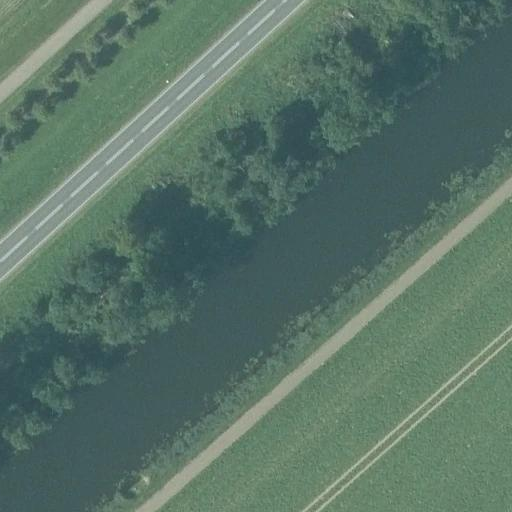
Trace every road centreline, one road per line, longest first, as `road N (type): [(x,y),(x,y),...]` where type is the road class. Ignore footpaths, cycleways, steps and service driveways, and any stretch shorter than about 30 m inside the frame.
road 1 (trunk): [(0,248),(273,0)]
road 2 (unclassified): [(0,94),(102,0)]
